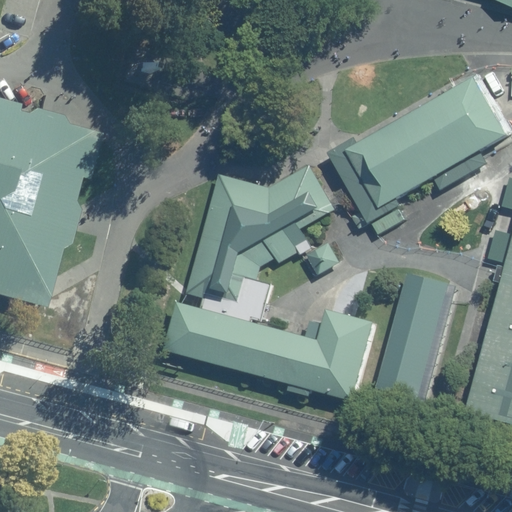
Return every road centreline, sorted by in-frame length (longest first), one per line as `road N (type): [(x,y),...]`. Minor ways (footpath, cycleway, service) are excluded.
road 1 (tertiary): [(358,511),(163,459)]
road 2 (tertiary): [(163,459),(0,416)]
